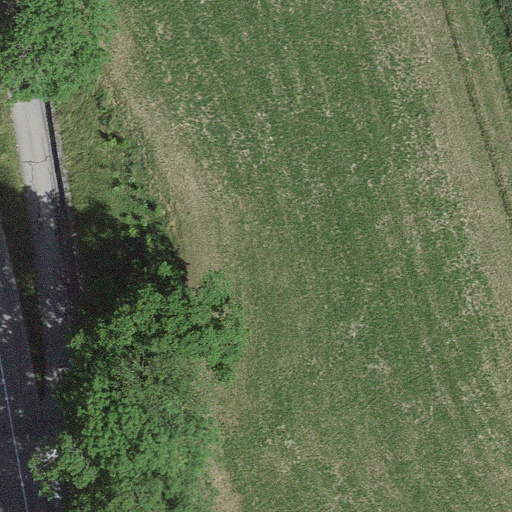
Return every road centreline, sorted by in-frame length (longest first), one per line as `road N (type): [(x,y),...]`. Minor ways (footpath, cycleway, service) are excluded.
road 1 (residential): [(25,0),(58,368),(52,511)]
road 2 (secondary): [(0,341),(31,511)]
